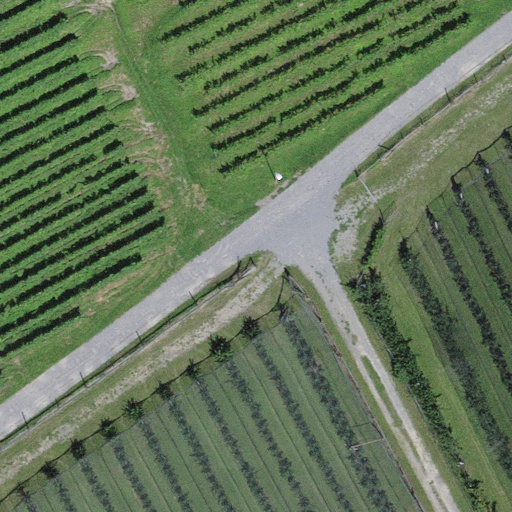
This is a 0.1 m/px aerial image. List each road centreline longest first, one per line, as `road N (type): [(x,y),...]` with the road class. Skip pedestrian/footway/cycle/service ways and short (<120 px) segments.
road 1 (track): [(270,241),(98,382),(0,443)]
road 2 (track): [(270,241),(442,511)]
road 3 (track): [(511,50),(270,241)]
